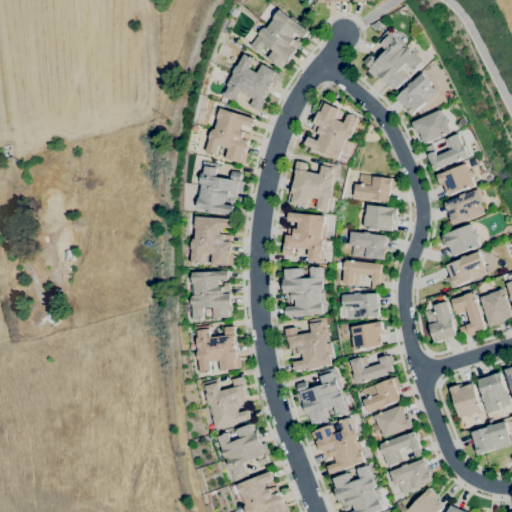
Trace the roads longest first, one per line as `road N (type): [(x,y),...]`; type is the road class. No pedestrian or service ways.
road 1 (residential): [(322,61),(374,107),(422,201),(402,298),(440,432),(458,467),(487,485),(511,485)]
road 2 (residential): [(342,33),(295,97),(273,156),(257,263),(275,404),(314,511)]
